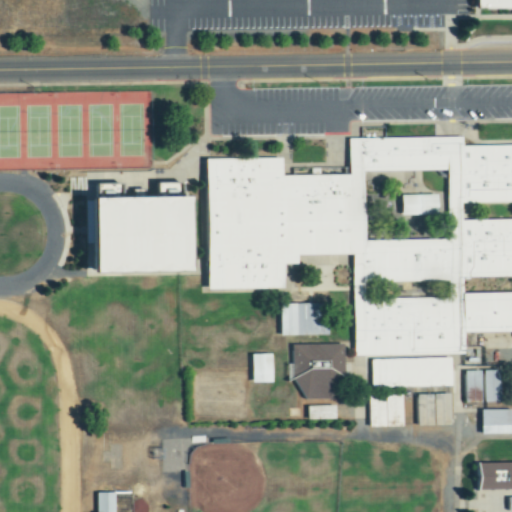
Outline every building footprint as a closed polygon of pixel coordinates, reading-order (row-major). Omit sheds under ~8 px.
[(511,0),(477,0),(477,9),(511,9),(511,0)] [(383,139),(383,128),(359,128),(359,138),(383,139)] [(511,145),(461,146),(461,139),(347,139),(347,176),(280,176),(280,160),(205,159),(204,290),(282,291),(282,265),(296,265),(296,256),(352,256),(351,357),(462,357),(462,333),(511,333),(511,293),(461,294),(461,278),(511,277),(511,145)] [(192,197),(95,199),(97,274),(194,272),(192,197)] [(326,336),(326,305),(279,305),(279,336),(326,336)] [(345,345),(291,345),(291,365),(287,365),(287,381),(299,381),(299,401),(337,401),(337,381),(345,380),(345,345)] [(252,384),(272,384),(272,355),(252,355),(252,384)] [(450,388),(449,359),(369,360),(370,389),(450,388)] [(499,371),(482,372),(483,404),(500,403),(499,371)] [(463,402),(481,402),(480,372),(462,372),(463,402)] [(450,395),(414,395),(414,426),(450,426),(450,395)] [(335,420),(334,407),(306,407),(306,421),(335,420)] [(481,411),(481,435),(511,434),(511,411),(511,410),(481,411)] [(511,477),(508,477),(508,471),(500,471),(500,464),(479,465),(480,491),(511,490),(511,477)] [(114,511),(114,494),(96,494),(96,511),(114,511)]
